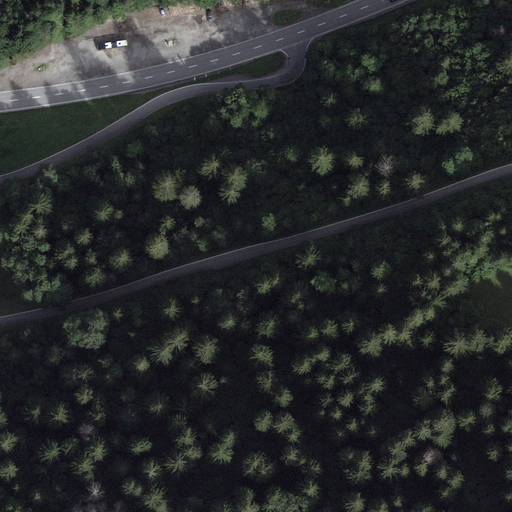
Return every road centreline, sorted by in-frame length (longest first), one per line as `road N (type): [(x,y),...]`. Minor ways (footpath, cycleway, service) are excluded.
road 1 (tertiary): [(511,171),(99,299),(0,321)]
road 2 (tertiary): [(0,181),(169,98),(290,76),(298,58),(289,36)]
road 3 (primary): [(0,102),(140,80),(289,36)]
